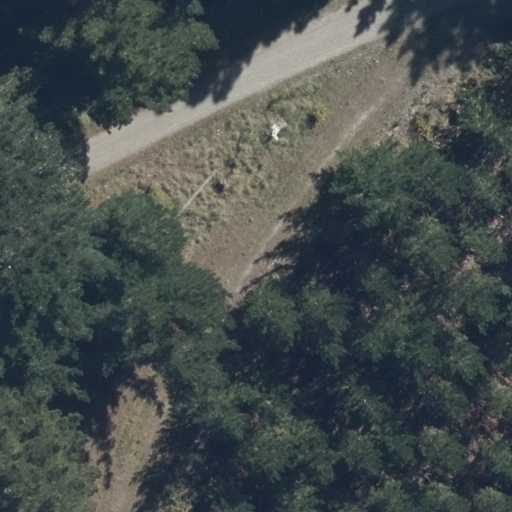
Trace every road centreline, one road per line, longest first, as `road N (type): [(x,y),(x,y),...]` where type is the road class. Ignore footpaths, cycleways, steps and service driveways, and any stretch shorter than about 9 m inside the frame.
road 1 (track): [(118,511),(385,65),(482,0)]
road 2 (track): [(421,0),(0,164)]
